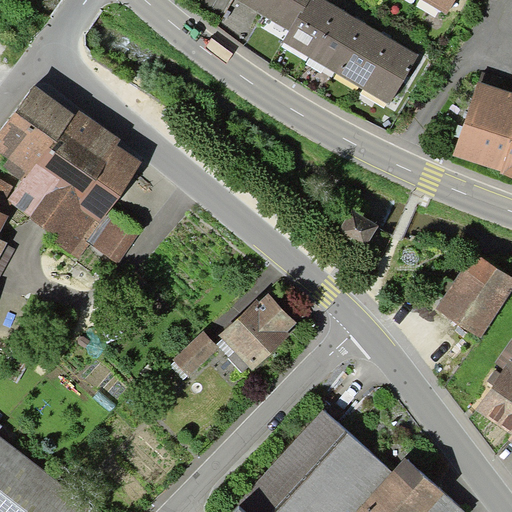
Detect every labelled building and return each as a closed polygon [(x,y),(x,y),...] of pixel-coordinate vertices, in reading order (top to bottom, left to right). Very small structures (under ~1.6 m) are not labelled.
[(246,45),(263,15),(237,0),(233,0),(218,24),(246,45)] [(237,0),(263,15),(272,0),(237,0)] [(272,0),(263,15),(289,30),(300,10),(303,12),(309,0),(272,0)] [(310,57),(339,8),(325,0),(309,0),(303,12),(300,10),(289,30),(282,42),(310,57)] [(454,0),(423,0),(447,14),(454,0)] [(335,72),(364,22),(339,8),(310,57),(335,72)] [(363,88),(391,38),(364,22),(335,72),(363,88)] [(391,38),(363,88),(390,103),(419,54),(391,38)] [(511,92),(478,81),(453,155),(501,171),(500,173),(511,177),(511,92)] [(50,238),(79,259),(91,243),(88,241),(112,208),(142,162),(117,146),(121,139),(79,110),(75,115),(35,85),(0,130),(0,165),(22,180),(15,187),(8,200),(11,202),(31,216),(30,217),(53,234),(50,238)] [(11,202),(8,200),(15,187),(0,178),(0,231),(9,215),(5,213),(11,202)] [(118,263),(142,230),(112,208),(88,241),(91,243),(118,263)] [(339,230),(365,246),(379,224),(352,208),(339,230)] [(0,275),(15,249),(7,244),(0,256),(0,275)] [(436,309),(480,338),(511,290),(511,277),(474,253),(436,309)] [(248,367),(253,371),(293,334),(290,330),(297,324),(269,293),(260,301),(258,299),(219,335),(235,351),(248,367)] [(173,359),(189,376),(219,348),(203,331),(173,359)] [(493,385),(475,410),(511,435),(508,441),(511,442),(511,338),(495,363),(504,369),(500,374),(495,370),(488,381),(493,385)] [(248,367),(235,351),(228,358),(242,373),(248,367)] [(234,511),(355,511),(392,472),(323,409),(242,498),(245,501),(234,511)] [(0,428),(3,426),(0,423),(0,511),(94,511),(92,510),(93,507),(0,436),(0,428)] [(467,511),(407,457),(392,472),(355,511),(467,511)]
